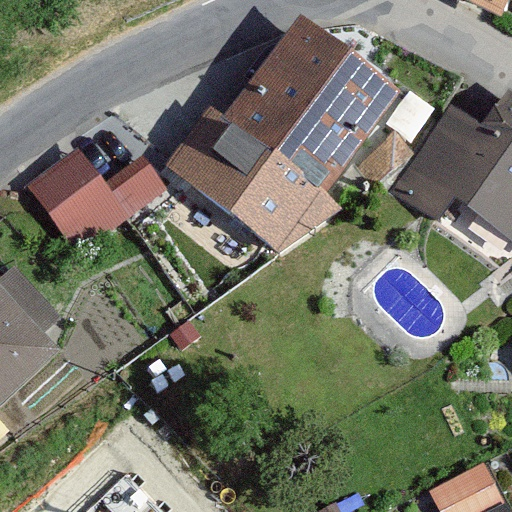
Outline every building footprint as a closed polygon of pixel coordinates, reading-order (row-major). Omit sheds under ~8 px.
[(511,0),(481,0),(508,13),(511,0)] [(418,96),(319,20),(261,94),(359,171),(418,96)] [(295,253),(359,171),(261,94),(248,110),(228,94),(176,160),(295,253)] [(486,125),(449,100),(393,182),(511,263),(511,99),(506,96),(486,125)] [(100,164),(39,202),(72,253),(171,189),(148,153),(109,178),(100,164)] [(0,423),(75,353),(0,273),(0,423)] [(511,511),(511,494),(472,511),(511,511)]
